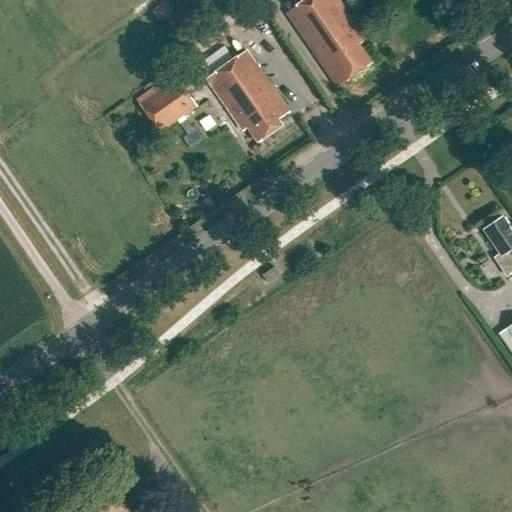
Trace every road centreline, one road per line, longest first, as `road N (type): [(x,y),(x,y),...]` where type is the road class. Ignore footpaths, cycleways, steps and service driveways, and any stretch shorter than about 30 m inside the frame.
road 1 (tertiary): [(0,387),(511,33)]
road 2 (track): [(0,167),(103,315)]
road 3 (track): [(0,207),(83,329)]
